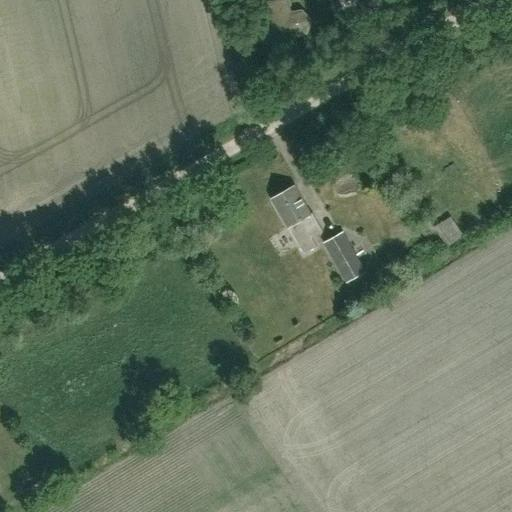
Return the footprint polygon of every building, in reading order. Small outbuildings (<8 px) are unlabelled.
[(295,38),(308,36),(312,21),(302,10),(291,13),(288,0),(283,0),(263,4),(271,49),(297,45),(295,38)] [(388,0),(363,0),(367,9),(388,0)] [(257,108),(264,104),(261,99),(254,103),(257,108)] [(310,215),(293,188),(270,201),(287,230),(289,229),(304,253),(316,246),(311,237),(322,231),(312,214),(310,215)] [(348,282),(367,272),(344,232),(324,243),(348,282)]
